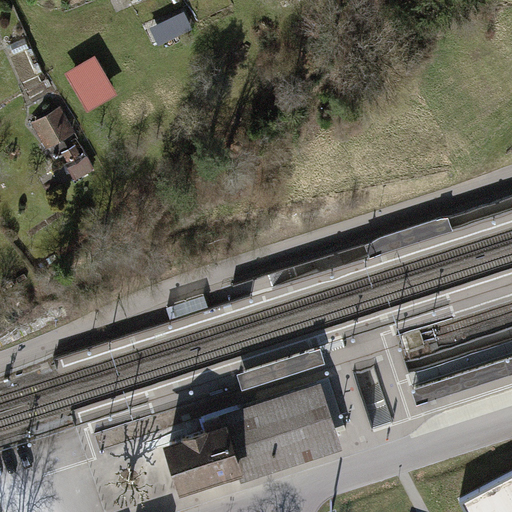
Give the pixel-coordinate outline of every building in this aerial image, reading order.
[(69,70),(91,109),(122,92),(100,53),(69,70)] [(66,108),(38,124),(54,152),(82,135),(66,108)] [(209,306),(205,294),(168,306),(172,318),(209,306)] [(418,404),(444,395),(440,382),(414,390),(418,404)] [(245,481),(343,449),(322,384),(224,415),(227,426),(236,451),(244,476),(245,481)] [(236,451),(227,426),(166,446),(182,496),(244,476),(236,451)] [(511,511),(511,494),(473,511),(511,511)]
